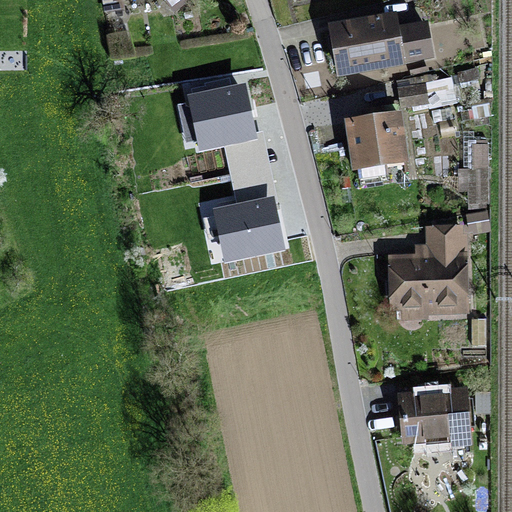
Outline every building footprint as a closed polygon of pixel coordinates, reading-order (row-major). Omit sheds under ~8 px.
[(165,0),(174,11),(189,0),(165,0)] [(391,13),(332,25),(341,71),(421,55),(415,24),(394,29),(391,13)] [(429,87),(400,93),(404,115),(433,109),(429,87)] [(204,145),(252,134),(246,106),(243,91),(195,101),(204,145)] [(393,115),(346,122),(353,165),(400,158),(393,115)] [(231,256),(280,246),(274,218),(271,202),(222,213),(231,256)] [(426,260),(399,260),(400,308),(460,307),(459,238),(426,238),(426,260)] [(477,396),(404,400),(407,450),(430,449),(430,456),(480,454),(477,396)]
